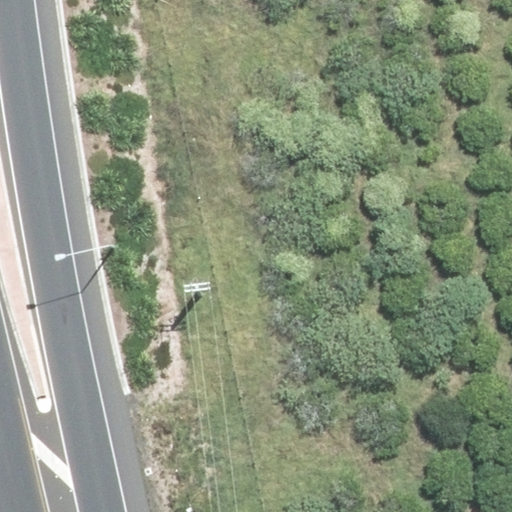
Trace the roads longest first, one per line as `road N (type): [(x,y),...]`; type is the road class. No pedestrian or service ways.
road 1 (trunk): [(11,0),(51,261),(77,511)]
road 2 (trunk): [(51,511),(0,361)]
